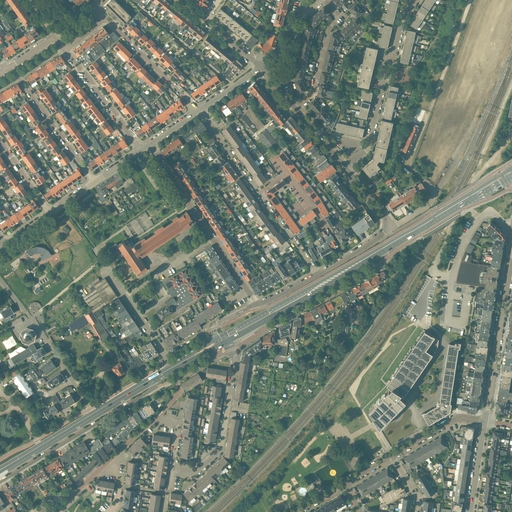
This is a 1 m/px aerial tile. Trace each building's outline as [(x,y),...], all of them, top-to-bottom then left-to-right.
[(17,13),(23,9),(16,0),(14,0),(10,4),(17,13)] [(109,0),(104,6),(113,15),(122,7),(114,0),(109,0)] [(160,0),(156,5),(154,8),(155,9),(154,10),(155,11),(157,12),(160,8),(166,1),(165,0),(160,0)] [(199,0),(197,2),(199,4),(204,8),(210,2),(207,0),(199,0)] [(432,0),(425,0),(424,1),(435,8),(436,6),(433,4),(435,2),(432,0)] [(160,8),(157,12),(157,13),(158,12),(160,13),(162,10),(164,11),(170,4),(166,1),(160,8)] [(277,7),(286,9),(287,5),(288,3),(278,1),(277,7)] [(421,6),(429,11),(430,8),(433,10),(435,8),(424,1),(421,6)] [(354,14),(354,13),(360,8),(358,6),(361,4),(359,2),(356,4),(353,7),(350,9),(350,10),(354,14)] [(165,17),(174,7),(170,4),(164,11),(162,14),(165,17)] [(388,8),(387,11),(396,13),(397,8),(385,5),(385,8),(388,8)] [(321,10),(327,17),(329,20),(328,21),(330,23),(333,20),(331,18),(332,18),(329,15),(328,14),(330,12),(325,6),(321,10)] [(427,13),(429,11),(421,6),(418,11),(429,17),(430,15),(427,13)] [(131,16),(122,7),(113,15),(123,25),(131,16)] [(170,16),(172,18),(178,10),(174,7),(165,18),(167,20),(170,16)] [(258,16),(261,13),(258,10),(258,11),(254,8),(251,7),(250,10),(255,14),(258,16)] [(276,7),(273,12),(274,12),(276,13),(285,15),(285,14),(286,9),(277,7),(276,7)] [(220,8),(214,16),(218,19),(224,12),(220,8)] [(360,8),(354,13),(357,17),(363,12),(366,10),(364,8),(361,10),(360,8)] [(17,13),(23,22),(29,18),(23,9),(17,13)] [(172,25),(176,21),(182,14),(178,10),(172,18),(173,19),(172,21),(170,23),(172,25)] [(321,10),(317,13),(322,19),(325,17),(325,18),(327,17),(321,10)] [(416,15),(423,20),(424,17),(427,19),(429,17),(418,11),(416,15)] [(228,15),(224,12),(218,19),(222,23),(228,15)] [(275,13),(274,19),(283,21),(285,15),(275,13)] [(320,22),(322,19),(317,13),(313,17),(319,24),(321,22),(320,22)] [(185,17),(182,14),(176,21),(172,25),(168,29),(172,32),(179,24),(185,17)] [(226,26),(232,18),(228,15),(222,23),(226,26)] [(393,24),(395,18),(383,15),(382,18),(386,19),(385,22),(393,24)] [(416,15),(413,20),(423,26),(426,29),(428,26),(421,22),(423,20),(416,15)] [(179,24),(183,27),(189,20),(185,17),(179,24)] [(309,20),(310,22),(315,26),(317,24),(317,25),(319,24),(313,17),(309,20)] [(232,18),(226,26),(230,29),(236,21),(232,18)] [(281,27),(283,21),(274,19),(273,18),(271,24),(272,25),(273,26),(276,26),(277,26),(281,27)] [(356,18),(352,21),(359,30),(361,28),(359,25),(361,23),(356,18)] [(137,24),(133,20),(126,27),(130,32),(135,26),(137,24)] [(193,23),(189,20),(183,27),(181,30),(185,33),(187,30),(193,23)] [(408,28),(407,30),(411,31),(413,27),(417,29),(418,26),(421,28),(423,26),(413,20),(409,24),(408,28)] [(234,32),(240,25),(236,21),(230,29),(234,32)] [(348,25),(353,30),(355,29),(357,32),(359,30),(352,21),(348,25)] [(197,26),(193,23),(187,30),(191,34),(197,26)] [(97,31),(108,44),(109,46),(114,42),(119,37),(112,31),(106,25),(104,27),(103,26),(97,31)] [(240,25),(234,32),(238,36),(244,28),(240,25)] [(348,25),(344,28),(352,36),(354,35),(351,32),(353,30),(348,25)] [(130,32),(134,36),(139,30),(135,26),(130,32)] [(201,30),(197,26),(191,34),(195,37),(201,30)] [(33,27),(28,30),(29,30),(30,32),(34,38),(39,35),(37,32),(38,31),(38,30),(36,28),(35,29),(33,27)] [(134,36),(138,40),(143,34),(145,32),(141,28),(139,30),(134,36)] [(242,39),(248,31),(244,28),(238,36),(242,39)] [(340,31),(346,37),(348,35),(350,38),(352,36),(344,28),(340,31)] [(382,33),(382,36),(390,38),(391,32),(379,29),(379,32),(382,33)] [(29,30),(24,33),(25,35),(30,41),(34,38),(30,32),(29,30)] [(195,37),(194,38),(197,41),(199,40),(205,33),(201,30),(195,37)] [(407,30),(406,35),(418,38),(419,36),(415,35),(416,32),(407,30)] [(97,31),(92,36),(97,42),(100,40),(101,41),(101,42),(105,47),(108,44),(97,31)] [(246,42),(252,35),(248,31),(242,39),(246,42)] [(273,49),(276,46),(275,46),(278,36),(279,32),(273,31),(272,34),(267,32),(266,37),(269,38),(267,42),(263,44),(262,42),(257,44),(264,54),(273,49)] [(339,41),(341,34),(337,33),(336,34),(333,34),(331,39),(338,41),(339,41)] [(144,41),(146,42),(148,40),(147,39),(148,39),(143,34),(138,40),(142,44),(144,41)] [(254,36),(252,35),(246,42),(245,43),(251,47),(259,37),(256,34),(254,36)] [(25,35),(21,38),(25,44),(30,41),(25,35)] [(202,42),(207,45),(213,39),(208,35),(202,42)] [(97,42),(92,36),(86,40),(91,47),(92,46),(94,48),(93,49),(99,56),(105,51),(99,44),(95,47),(94,45),(97,42)] [(21,38),(16,41),(20,48),(25,44),(21,38)] [(145,44),(149,48),(154,43),(150,39),(149,40),(148,40),(146,42),(146,43),(145,44)] [(217,43),(213,39),(207,45),(212,49),(217,43)] [(374,39),(373,42),(376,43),(380,43),(379,46),(388,48),(389,43),(377,40),(374,39)] [(86,40),(80,45),(85,52),(93,61),(99,56),(93,49),(91,47),(86,40)] [(16,41),(11,44),(15,51),(20,48),(16,41)] [(405,41),(404,46),(416,49),(416,46),(413,45),(413,43),(405,41)] [(119,42),(118,43),(114,48),(118,52),(123,46),(119,42)] [(149,48),(153,53),(158,47),(154,43),(149,48)] [(221,47),(217,43),(212,49),(216,53),(221,47)] [(11,44),(7,48),(11,54),(15,51),(11,44)] [(336,50),(337,46),(330,44),(328,51),(336,53),(336,50)] [(93,61),(85,52),(80,45),(75,49),(76,50),(73,51),(85,67),(88,65),(93,61)] [(120,57),(122,56),(127,50),(123,46),(118,52),(116,53),(120,57)] [(376,57),(378,49),(367,46),(364,60),(376,63),(378,57),(376,57)] [(153,53),(158,58),(161,55),(160,54),(163,52),(158,47),(153,53)] [(224,49),(221,47),(216,53),(218,55),(220,57),(226,50),(224,49)] [(11,54),(7,48),(2,51),(6,57),(11,54)] [(127,50),(122,56),(126,60),(127,61),(130,58),(129,57),(131,54),(127,50)] [(226,50),(220,57),(225,60),(230,54),(228,52),(226,50)] [(410,56),(411,53),(402,51),(401,57),(413,59),(416,60),(417,57),(410,56)] [(160,54),(161,55),(158,58),(163,63),(168,57),(170,56),(166,52),(164,53),(163,52),(160,54)] [(230,54),(225,60),(229,64),(234,58),(232,55),(230,54)] [(66,64),(60,55),(55,58),(59,65),(61,67),(66,64)] [(131,59),(130,58),(127,61),(128,61),(125,65),(129,69),(131,66),(131,67),(136,61),(132,57),(131,59)] [(163,63),(167,67),(172,61),(168,57),(163,63)] [(55,58),(51,62),(55,68),(59,65),(55,58)] [(175,59),(172,61),(167,67),(171,71),(173,69),(175,67),(179,63),(176,60),(175,59)] [(233,69),(239,62),(235,59),(228,67),(228,68),(231,71),(233,69)] [(376,63),(364,60),(361,73),(373,76),(376,63)] [(89,66),(93,71),(99,66),(95,61),(89,66)] [(138,68),(139,69),(141,66),(136,61),(131,67),(135,71),(138,68)] [(46,65),(50,71),(55,68),(51,62),(46,65)] [(233,69),(231,71),(228,68),(223,74),(226,77),(228,79),(237,73),(243,65),(239,62),(233,69)] [(46,65),(41,68),(45,74),(50,71),(46,65)] [(96,75),(102,71),(99,66),(93,71),(96,75)] [(147,71),(141,66),(139,69),(140,70),(137,73),(141,77),(147,71)] [(172,74),(176,78),(181,72),(177,68),(175,67),(173,69),(175,71),(172,74)] [(36,71),(40,77),(45,74),(41,68),(36,71)] [(305,70),(297,68),(296,69),(297,69),(296,73),(297,74),(296,77),(302,79),(303,74),(304,74),(305,70)] [(36,71),(32,74),(36,81),(40,77),(36,71)] [(106,75),(102,71),(96,75),(101,81),(104,79),(103,77),(106,75)] [(141,77),(145,81),(151,75),(147,71),(141,77)] [(323,71),(321,77),(329,79),(330,73),(323,71)] [(186,77),(181,72),(176,78),(180,82),(186,77)] [(63,78),(67,82),(73,78),(69,73),(63,78)] [(373,76),(361,73),(358,86),(369,88),(371,81),(372,81),(373,76)] [(30,85),(30,84),(36,81),(32,74),(27,78),(29,81),(27,81),(30,85)] [(155,79),(151,75),(145,81),(143,83),(145,85),(147,83),(149,85),(153,81),(155,79)] [(216,75),(211,78),(215,85),(220,81),(216,75)] [(101,81),(105,86),(111,82),(107,77),(104,79),(101,81)] [(70,87),(76,82),(73,78),(67,82),(70,87)] [(211,78),(206,82),(211,88),(215,85),(211,78)] [(304,83),(302,79),(300,79),(296,78),(295,81),(295,82),(295,83),(297,88),(304,85),(309,83),(308,81),(304,83)] [(154,88),(156,90),(162,84),(157,80),(155,83),(153,81),(149,85),(148,86),(152,90),(154,88)] [(258,86),(255,81),(245,90),(242,92),(245,96),(252,91),(258,86)] [(78,91),(78,90),(81,88),(76,82),(70,87),(68,89),(72,93),(70,94),(72,96),(75,93),(78,91)] [(105,86),(109,92),(112,90),(113,91),(116,88),(114,87),(111,82),(105,86)] [(206,91),(211,88),(206,82),(202,85),(206,91)] [(309,83),(304,85),(297,88),(299,93),(307,90),(305,87),(308,86),(310,85),(310,84),(309,83)] [(19,91),(21,93),(22,92),(17,84),(12,87),(16,93),(19,91)] [(162,84),(156,90),(160,94),(166,88),(162,84)] [(197,89),(201,94),(201,95),(206,91),(202,85),(197,88),(197,89)] [(320,88),(319,92),(318,95),(324,97),(324,96),(334,98),(336,90),(326,87),(326,86),(321,85),(320,88)] [(390,85),(389,91),(401,94),(402,91),(398,90),(399,87),(390,85)] [(259,86),(258,86),(252,91),(253,93),(251,94),(253,96),(262,89),(261,88),(259,86)] [(8,90),(11,96),(16,93),(12,87),(8,90)] [(81,88),(78,90),(78,91),(75,93),(79,98),(85,93),(81,88)] [(113,91),(112,90),(109,92),(114,98),(120,93),(116,88),(113,91)] [(39,93),(43,98),(49,94),(46,89),(39,93)] [(195,98),(201,94),(197,89),(191,93),(195,98)] [(257,97),(258,99),(265,93),(264,92),(263,90),(262,90),(262,89),(253,96),(255,98),(257,97)] [(423,89),(416,106),(424,109),(430,92),(423,89)] [(3,92),(7,99),(11,96),(8,90),(3,92)] [(246,103),(248,102),(241,92),(237,95),(246,107),(248,105),(246,103)] [(79,98),(83,102),(88,98),(85,93),(79,98)] [(114,98),(117,102),(123,98),(120,93),(114,98)] [(265,94),(265,93),(258,99),(259,100),(258,102),(259,104),(268,97),(267,96),(266,94),(265,94)] [(46,103),(52,98),(49,94),(43,98),(46,103)] [(244,108),(246,107),(237,95),(234,98),(239,105),(240,103),(244,108)] [(372,98),(360,95),(359,98),(363,98),(362,101),(371,103),(372,98)] [(388,96),(387,101),(398,104),(399,101),(396,100),(396,98),(388,96)] [(263,105),(264,106),(271,101),(270,100),(271,100),(269,98),(268,97),(259,104),(261,106),(263,105)] [(56,103),(52,98),(46,103),(50,107),(56,103)] [(90,106),(93,104),(88,98),(83,102),(86,107),(89,105),(90,106)] [(121,108),(124,106),(124,105),(126,102),(123,98),(117,102),(121,108)] [(230,100),(239,112),(241,110),(237,106),(239,105),(234,98),(230,100)] [(317,101),(315,99),(308,104),(312,108),(323,100),(321,98),(317,101)] [(174,103),(178,109),(183,106),(181,102),(182,102),(180,99),(174,103)] [(230,100),(226,103),(231,110),(233,109),(237,113),(239,112),(230,100)] [(312,108),(316,113),(322,107),(320,105),(324,102),(323,100),(312,108)] [(358,103),(357,106),(369,108),(371,103),(362,101),(359,100),(358,103)] [(56,103),(50,107),(53,112),(56,110),(57,112),(60,110),(62,109),(63,108),(61,106),(61,107),(61,105),(58,101),(56,103)] [(272,102),(271,101),(264,106),(266,108),(264,110),(266,112),(274,105),(273,104),(274,104),(272,101),(272,102)] [(23,113),(25,111),(31,107),(28,102),(19,108),(23,113)] [(170,107),(174,112),(178,109),(174,103),(169,106),(170,107)] [(88,109),(91,114),(97,109),(93,104),(90,106),(91,107),(88,109)] [(121,108),(126,114),(132,109),(128,104),(125,106),(124,106),(121,108)] [(225,104),(219,108),(222,112),(223,111),(226,115),(231,112),(225,104)] [(269,113),(271,114),(277,109),(277,108),(277,107),(275,105),(275,106),(274,105),(266,112),(268,114),(269,113)] [(319,117),(325,112),(326,112),(328,110),(324,106),(322,107),(316,113),(317,115),(319,117)] [(360,109),(360,112),(368,114),(369,108),(357,106),(357,108),(360,109)] [(34,112),(31,107),(25,111),(23,113),(26,118),(28,116),(34,112)] [(170,107),(165,110),(169,116),(174,113),(174,112),(170,107)] [(393,111),(394,109),(385,107),(384,112),(396,115),(397,112),(393,111)] [(222,112),(219,108),(216,110),(222,118),(224,120),(227,117),(226,115),(223,111),(222,112)] [(251,108),(241,116),(254,133),(264,125),(262,122),(251,108)] [(56,113),(59,118),(65,113),(62,109),(60,110),(57,112),(56,113)] [(95,118),(101,114),(97,109),(91,114),(95,118)] [(135,113),(132,109),(126,114),(129,118),(135,113)] [(273,119),(281,113),(280,112),(280,111),(278,109),(277,109),(271,114),(268,116),(269,118),(271,121),(273,119)] [(165,110),(160,113),(165,119),(169,116),(165,110)] [(326,112),(325,112),(319,117),(321,119),(323,121),(331,114),(333,113),(331,111),(328,114),(326,112)] [(38,116),(34,112),(28,116),(32,121),(38,116)] [(59,118),(63,124),(66,122),(66,121),(69,118),(65,113),(59,118)] [(160,113),(156,117),(160,123),(165,119),(160,113)] [(273,119),(275,121),(279,118),(280,119),(283,116),(281,113),(273,119)] [(104,120),(105,119),(101,114),(95,118),(98,123),(100,125),(105,121),(104,120)] [(331,114),(323,121),(324,123),(326,126),(329,124),(332,128),(335,123),(331,118),(333,116),(331,114)] [(38,116),(32,121),(35,125),(36,126),(39,124),(39,123),(41,121),(38,116)] [(279,118),(275,121),(267,128),(268,129),(266,130),(266,129),(258,136),(268,148),(276,142),(269,133),(276,128),(279,126),(281,124),(286,119),(285,118),(286,118),(284,116),(283,116),(280,119),(279,118)] [(291,116),(286,119),(281,124),(279,126),(276,128),(277,131),(283,126),(284,128),(294,120),(291,116)] [(156,117),(151,120),(155,126),(160,123),(156,117)] [(100,125),(103,129),(109,125),(105,119),(104,120),(105,121),(100,125)] [(63,124),(67,130),(74,125),(70,120),(67,122),(66,122),(63,124)] [(151,120),(146,123),(150,130),(155,126),(151,120)] [(288,132),(289,130),(297,124),(294,120),(284,128),(288,132)] [(341,132),(344,120),(341,120),(341,123),(338,122),(336,131),(341,132)] [(382,120),(379,133),(390,136),(393,123),(382,120)] [(192,128),(198,138),(200,137),(198,135),(207,129),(201,121),(192,128)] [(351,126),(348,125),(346,133),(352,135),(355,123),(352,122),(351,126)] [(142,127),(145,132),(145,133),(150,130),(146,123),(141,127),(142,127)] [(35,128),(39,133),(45,128),(41,124),(40,125),(39,124),(36,126),(37,127),(35,128)] [(300,128),(297,124),(289,130),(293,134),(300,128)] [(411,130),(417,133),(420,126),(414,124),(411,130)] [(67,130),(71,134),(77,130),(74,125),(67,130)] [(113,130),(109,125),(103,129),(107,134),(113,130)] [(222,131),(225,135),(232,129),(229,125),(222,131)] [(362,128),(359,127),(357,136),(363,137),(365,125),(362,125),(362,128)] [(2,130),(5,135),(11,130),(8,126),(2,130)] [(139,136),(145,132),(142,127),(136,131),(139,136)] [(45,136),(46,137),(49,134),(45,128),(39,133),(42,138),(45,136)] [(74,139),(76,138),(79,135),(83,133),(79,128),(77,130),(71,134),(74,139)] [(200,139),(198,138),(192,128),(188,130),(193,136),(197,141),(200,139)] [(293,134),(296,138),(304,132),(300,128),(293,134)] [(236,134),(232,129),(225,135),(228,139),(236,134)] [(8,139),(14,135),(11,130),(5,135),(8,139)] [(188,130),(185,133),(190,139),(191,141),(194,139),(192,136),(193,136),(188,130)] [(409,152),(417,133),(411,130),(404,150),(409,152)] [(304,132),(296,138),(299,142),(307,136),(304,132)] [(191,141),(190,139),(185,133),(182,135),(188,143),(191,141)] [(379,133),(376,146),(387,149),(390,136),(379,133)] [(44,140),(47,145),(53,140),(49,134),(46,137),(47,138),(44,140)] [(239,138),(236,134),(228,139),(231,144),(239,138)] [(14,135),(8,139),(11,144),(14,142),(16,144),(19,142),(18,140),(14,135)] [(74,142),(78,147),(84,142),(81,137),(79,135),(76,138),(77,140),(74,142)] [(215,141),(211,135),(205,140),(209,145),(215,141)] [(121,140),(118,142),(122,148),(127,145),(125,142),(126,141),(123,136),(120,138),(121,140)] [(308,136),(296,146),(298,148),(296,149),(298,151),(299,150),(311,140),(308,136)] [(174,141),(178,148),(183,144),(178,137),(174,141)] [(242,143),(239,138),(231,144),(235,148),(242,143)] [(50,149),(57,145),(53,140),(47,145),(45,146),(48,151),(50,149)] [(314,144),(311,140),(299,150),(301,152),(305,149),(306,150),(307,150),(314,144)] [(19,142),(16,144),(14,145),(17,150),(24,146),(20,141),(19,142)] [(174,151),(178,148),(174,141),(169,144),(174,151)] [(82,151),(88,147),(84,142),(78,147),(82,151)] [(118,142),(114,145),(118,152),(122,148),(118,142)] [(235,148),(233,150),(236,154),(244,149),(246,147),(243,142),(242,143),(235,148)] [(210,151),(216,147),(214,143),(207,148),(204,149),(205,150),(201,152),(203,156),(208,152),(208,153),(210,151)] [(170,154),(174,151),(169,144),(165,147),(170,154)] [(318,149),(314,144),(307,150),(311,154),(318,149)] [(60,149),(57,145),(50,149),(54,154),(55,153),(58,151),(60,149)] [(114,145),(109,149),(113,155),(118,152),(114,145)] [(17,150),(21,156),(25,154),(24,153),(27,151),(24,146),(17,150)] [(373,159),(382,165),(384,162),(387,149),(376,146),(373,159)] [(170,155),(170,154),(165,147),(164,147),(165,149),(161,152),(166,159),(170,155)] [(210,156),(218,150),(216,147),(210,151),(208,153),(210,156)] [(284,162),(288,158),(292,155),(290,152),(287,148),(278,155),(284,162)] [(109,149),(104,152),(108,158),(113,155),(109,149)] [(247,153),(244,149),(236,154),(239,159),(240,158),(247,153)] [(322,154),(319,149),(312,155),(315,160),(322,154)] [(210,156),(212,159),(221,153),(218,150),(210,156)] [(56,155),(60,160),(66,155),(63,151),(60,153),(58,151),(55,153),(57,155),(56,155)] [(250,151),(247,153),(240,158),(244,162),(251,157),(253,155),(250,151)] [(104,152),(99,155),(104,161),(108,158),(104,152)] [(21,156),(25,162),(32,158),(28,153),(25,155),(25,154),(21,156)] [(69,161),(69,160),(66,155),(60,160),(63,165),(69,161)] [(95,159),(99,164),(99,165),(104,161),(99,155),(95,158),(95,159)] [(214,160),(211,162),(213,164),(214,164),(223,158),(220,155),(214,159),(214,160)] [(292,155),(288,158),(284,162),(289,168),(293,165),(291,161),(295,158),(292,155)] [(326,159),(323,155),(316,161),(317,163),(313,166),(314,168),(326,159)] [(254,161),(251,157),(244,162),(247,167),(254,161)] [(25,162),(29,167),(35,162),(32,158),(25,162)] [(214,164),(215,166),(218,164),(219,166),(225,162),(223,158),(214,164)] [(92,169),(99,164),(95,159),(92,161),(91,159),(87,161),(92,169)] [(330,164),(329,162),(326,159),(314,168),(313,169),(315,172),(319,169),(320,171),(330,164)] [(380,168),(382,165),(373,159),(362,168),(370,177),(381,168),(380,168)] [(254,161),(247,167),(250,171),(258,166),(260,164),(256,160),(254,161)] [(172,165),(174,167),(173,168),(174,171),(175,170),(182,165),(179,161),(172,165)] [(289,168),(294,175),(298,171),(296,168),(300,165),(297,161),(293,165),(289,168)] [(34,171),(37,169),(37,168),(38,167),(35,162),(29,167),(32,172),(34,170),(34,171)] [(220,172),(230,166),(227,162),(219,167),(220,169),(216,172),(218,174),(220,172)] [(320,171),(315,175),(320,182),(325,179),(335,172),(336,170),(330,164),(320,171)] [(185,170),(182,165),(175,170),(174,171),(176,173),(177,173),(178,175),(185,170)] [(2,172),(5,176),(11,172),(7,166),(4,168),(5,170),(2,172)] [(233,169),(230,166),(220,172),(221,174),(224,173),(225,174),(233,169)] [(261,170),(258,166),(250,171),(253,176),(261,170)] [(81,172),(78,167),(75,169),(76,171),(74,173),(78,179),(82,176),(80,173),(81,172)] [(304,178),(301,175),(305,171),(303,168),(298,171),(294,175),(299,181),(299,182),(304,178)] [(32,174),(35,179),(42,175),(38,170),(37,169),(34,171),(35,172),(32,174)] [(236,173),(233,169),(225,174),(226,177),(224,178),(225,180),(236,173)] [(188,175),(185,170),(178,175),(181,179),(188,175)] [(261,170),(253,176),(252,176),(256,181),(263,175),(260,171),(261,170)] [(185,184),(192,179),(194,178),(197,176),(201,173),(200,171),(195,175),(194,175),(190,177),(188,175),(181,179),(185,184)] [(8,181),(14,177),(11,172),(5,176),(8,181)] [(122,180),(123,180),(118,172),(114,175),(116,179),(116,180),(113,182),(115,184),(114,185),(115,186),(117,188),(119,187),(117,185),(119,184),(119,185),(124,182),(122,180)] [(336,173),(335,172),(325,179),(327,181),(330,179),(331,181),(336,178),(338,176),(338,175),(337,173),(336,173)] [(74,173),(69,176),(73,182),(78,179),(74,173)] [(239,177),(236,173),(225,180),(227,182),(229,180),(230,182),(239,177)] [(263,175),(256,181),(259,186),(267,180),(269,178),(266,173),(263,175)] [(42,175),(35,179),(39,184),(45,180),(42,175)] [(304,178),(299,182),(304,188),(309,185),(309,184),(306,181),(310,178),(308,175),(304,178)] [(69,176),(64,179),(68,186),(73,182),(69,176)] [(13,185),(13,186),(16,184),(16,183),(17,182),(14,177),(8,181),(12,186),(13,185)] [(107,189),(111,187),(109,184),(111,183),(108,178),(103,181),(107,189)] [(235,188),(243,183),(239,178),(230,185),(233,190),(235,188)] [(339,181),(336,178),(331,181),(329,183),(330,185),(327,187),(329,189),(339,181)] [(64,179),(59,183),(64,189),(68,186),(64,179)] [(185,184),(186,186),(186,187),(187,189),(188,189),(195,184),(192,179),(185,184)] [(283,179),(274,186),(278,190),(279,193),(285,189),(282,186),(286,183),(283,179)] [(103,181),(99,184),(105,194),(109,192),(108,189),(107,189),(103,181)] [(316,185),(313,181),(309,184),(309,185),(304,188),(309,195),(314,191),(311,188),(316,185)] [(333,188),(335,191),(342,185),(339,181),(329,189),(331,190),(333,188)] [(128,195),(138,188),(134,182),(129,185),(124,190),(128,195)] [(189,191),(190,193),(198,188),(205,184),(203,182),(196,187),(195,184),(188,189),(187,189),(189,191)] [(13,186),(17,192),(23,188),(20,183),(17,185),(16,184),(13,186)] [(59,192),(64,189),(59,183),(55,186),(59,192)] [(235,188),(238,193),(246,187),(243,183),(235,188)] [(106,202),(109,200),(107,197),(105,198),(103,196),(105,194),(99,184),(95,187),(101,197),(99,198),(101,201),(104,199),(106,202)] [(345,189),(342,185),(335,191),(336,192),(334,195),(336,196),(345,189)] [(407,203),(423,192),(419,185),(415,188),(415,187),(408,191),(407,189),(404,191),(405,193),(402,195),(407,203)] [(59,192),(55,186),(50,189),(50,190),(54,195),(54,196),(59,192)] [(278,190),(274,186),(265,192),(270,199),(275,196),(273,193),(278,190)] [(249,192),(246,187),(238,193),(242,197),(249,192)] [(27,193),(23,188),(17,192),(21,197),(27,193)] [(121,188),(117,191),(119,193),(120,195),(121,194),(123,197),(125,195),(121,188)] [(198,189),(198,188),(190,193),(191,196),(192,196),(193,197),(200,193),(197,189),(198,189)] [(319,198),(317,194),(321,191),(318,188),(314,191),(309,195),(315,201),(319,198)] [(340,196),(341,198),(348,193),(345,189),(336,196),(337,198),(340,196)] [(50,190),(44,194),(48,200),(54,195),(50,190)] [(252,196),(249,192),(242,197),(245,202),(252,196)] [(203,198),(200,193),(193,197),(195,200),(194,200),(196,202),(203,198)] [(275,196),(270,199),(275,206),(284,199),(280,202),(278,200),(282,196),(279,193),(275,196)] [(351,197),(348,193),(341,198),(343,201),(340,203),(342,204),(351,197)] [(389,204),(386,206),(389,210),(390,209),(391,210),(392,209),(394,211),(407,203),(402,195),(399,197),(397,194),(392,197),(393,199),(391,200),(392,201),(389,203),(389,204)] [(315,202),(319,209),(324,206),(324,205),(322,202),(326,198),(324,195),(319,198),(315,201),(315,202)] [(205,200),(203,198),(196,202),(197,205),(198,205),(199,206),(206,202),(209,200),(212,198),(211,196),(205,200)] [(256,201),(252,196),(245,202),(248,206),(256,201)] [(34,197),(33,198),(30,200),(32,202),(29,204),(33,210),(38,207),(36,203),(37,202),(34,197)] [(347,204),(348,206),(355,201),(352,197),(351,197),(342,204),(342,205),(342,204),(344,206),(347,204)] [(280,213),(289,206),(285,209),(283,206),(287,203),(285,200),(284,199),(275,206),(280,213)] [(259,205),(256,201),(248,206),(251,211),(258,206),(259,205)] [(358,205),(355,201),(348,206),(350,208),(347,210),(349,212),(358,205)] [(213,212),(210,207),(206,202),(199,206),(199,207),(200,209),(201,209),(204,214),(204,215),(206,217),(213,212)] [(323,215),(328,212),(327,210),(332,206),(329,202),(324,205),(324,206),(319,209),(323,215)] [(29,204),(24,207),(29,213),(33,210),(29,204)] [(261,210),(258,206),(251,211),(250,212),(254,216),(261,210)] [(280,213),(285,220),(294,213),(290,216),(288,213),(292,210),(289,206),(280,213)] [(24,207),(19,210),(24,216),(29,213),(24,207)] [(19,210),(15,213),(19,220),(24,216),(19,210)] [(264,215),(261,210),(254,216),(257,220),(264,215)] [(306,215),(312,224),(316,221),(313,217),(316,215),(312,210),(306,215)] [(144,238),(132,246),(138,255),(140,253),(142,256),(190,223),(188,220),(191,218),(186,211),(178,217),(177,216),(173,219),(174,220),(164,227),(162,226),(155,231),(156,233),(145,240),(144,238)] [(207,219),(208,219),(209,221),(208,221),(209,221),(216,217),(213,212),(206,217),(207,219)] [(374,222),(367,212),(350,224),(352,226),(351,227),(354,230),(357,234),(366,227),(374,222)] [(14,223),(19,220),(15,213),(10,217),(14,223)] [(293,220),(297,217),(294,213),(285,220),(290,226),(299,220),(295,223),(293,220)] [(268,219),(264,215),(257,220),(260,225),(268,219)] [(312,224),(306,215),(299,220),(305,229),(309,226),(306,222),(309,220),(312,224)] [(335,224),(329,216),(325,218),(341,243),(346,240),(347,241),(350,239),(350,238),(350,237),(349,235),(350,235),(345,226),(344,223),(343,224),(341,221),(335,224)] [(14,223),(10,217),(5,220),(6,221),(9,226),(10,226),(14,223)] [(219,221),(216,217),(209,221),(208,221),(210,224),(212,226),(219,221)] [(271,224),(268,219),(260,225),(263,229),(271,224)] [(295,233),(300,230),(298,227),(302,224),(299,220),(290,226),(295,233)] [(6,221),(0,224),(0,225),(3,230),(9,226),(6,221)] [(222,225),(219,221),(212,226),(213,228),(214,230),(222,225)] [(488,229),(487,230),(491,234),(493,232),(494,232),(496,231),(499,228),(497,226),(498,226),(496,223),(495,224),(492,221),(490,222),(488,223),(489,225),(488,226),(487,229),(488,229)] [(274,228),(271,224),(263,229),(267,234),(274,228)] [(216,233),(218,234),(217,235),(218,235),(225,230),(222,225),(214,230),(216,233)] [(277,233),(274,228),(267,234),(270,238),(271,237),(277,233)] [(495,238),(504,239),(505,234),(503,232),(504,231),(501,229),(500,230),(499,228),(496,231),(494,232),(493,232),(491,234),(491,235),(492,237),(493,237),(494,237),(495,238)] [(228,234),(225,230),(218,235),(217,235),(219,237),(221,239),(228,234)] [(282,236),(278,232),(277,233),(271,237),(274,242),(282,236)] [(230,233),(228,234),(221,239),(222,241),(222,242),(223,244),(224,244),(231,239),(233,237),(230,233)] [(337,244),(331,234),(328,237),(326,235),(325,235),(324,233),(322,234),(331,247),(333,246),(334,248),(337,246),(336,244),(337,244)] [(285,241),(282,236),(274,242),(277,246),(285,241)] [(225,246),(226,248),(233,243),(237,241),(234,237),(233,237),(231,239),(224,244),(223,244),(225,246)] [(504,239),(495,238),(495,241),(494,241),(493,247),(497,248),(498,245),(503,245),(504,243),(505,243),(505,241),(504,240),(504,239)] [(319,251),(320,251),(321,254),(322,255),(331,250),(326,242),(323,243),(323,242),(320,244),(318,239),(313,241),(314,243),(319,251)] [(108,249),(114,257),(122,252),(138,276),(147,270),(138,255),(132,246),(128,240),(124,242),(124,241),(118,245),(117,243),(108,249)] [(308,248),(307,248),(314,260),(319,257),(318,255),(321,254),(320,251),(319,251),(316,253),(312,245),(313,245),(311,242),(307,245),(308,248)] [(234,244),(233,243),(226,248),(227,251),(228,251),(229,253),(233,250),(236,248),(239,246),(238,245),(235,246),(234,244)] [(211,245),(203,251),(204,253),(200,255),(202,258),(213,250),(214,249),(211,245)] [(492,250),(492,253),(502,255),(502,254),(503,254),(503,252),(502,251),(503,245),(498,245),(497,248),(493,247),(492,250)] [(31,248),(26,252),(30,255),(33,253),(37,252),(41,253),(44,254),(41,257),(43,259),(51,255),(47,250),(42,247),(37,246),(37,247),(31,248)] [(61,252),(59,255),(60,257),(61,260),(71,258),(68,248),(61,252)] [(229,253),(231,255),(230,255),(232,257),(239,252),(236,248),(233,250),(229,253)] [(213,250),(202,258),(203,260),(207,258),(209,259),(217,253),(214,249),(213,250)] [(233,260),(234,260),(235,262),(242,257),(239,252),(232,257),(233,260)] [(458,274),(457,282),(477,285),(485,286),(484,289),(496,291),(497,288),(497,285),(498,279),(499,273),(500,266),(491,265),(490,265),(489,265),(480,264),(471,262),(472,255),(465,252),(464,255),(463,258),(461,261),(460,265),(460,267),(459,269),(459,272),(458,274)] [(209,265),(220,258),(217,253),(209,259),(206,261),(209,265)] [(289,261),(291,263),(295,271),(300,268),(294,258),(291,260),(287,254),(285,255),(288,261),(289,261)] [(245,255),(244,256),(242,257),(235,262),(237,264),(236,264),(238,266),(245,261),(248,260),(245,255)] [(283,279),(290,274),(291,274),(284,264),(280,259),(277,255),(275,257),(276,259),(271,262),(283,279)] [(214,267),(222,262),(220,258),(209,265),(211,269),(214,267)] [(501,264),(500,263),(501,261),(486,258),(485,262),(491,263),(491,265),(500,266),(501,266),(501,264)] [(245,261),(238,266),(239,269),(240,269),(241,271),(248,266),(245,261)] [(291,274),(295,271),(291,263),(289,261),(288,261),(284,264),(291,274)] [(211,272),(213,274),(214,273),(225,266),(222,262),(214,267),(215,269),(211,272)] [(219,275),(228,270),(225,266),(214,273),(217,277),(219,275)] [(251,271),(248,266),(241,271),(243,272),(242,273),(243,275),(244,275),(251,271)] [(167,305),(166,306),(156,312),(161,320),(204,294),(200,288),(187,267),(174,275),(173,273),(171,274),(172,276),(163,282),(172,298),(170,299),(165,302),(167,305)] [(272,274),(277,282),(282,279),(276,271),(274,272),(271,268),(269,269),(272,274)] [(231,274),(228,270),(219,275),(221,277),(216,280),(218,282),(231,274)] [(267,270),(265,272),(273,284),(277,282),(272,274),(270,275),(267,270)] [(247,281),(256,276),(252,271),(244,276),(247,281)] [(373,276),(377,284),(383,280),(382,278),(385,276),(384,275),(385,275),(385,274),(385,273),(385,272),(383,271),(379,273),(377,273),(376,274),(375,275),(373,276)] [(269,287),(273,284),(265,272),(262,273),(265,277),(263,278),(269,287)] [(223,285),(225,284),(233,278),(231,274),(218,282),(220,285),(222,283),(223,285)] [(257,277),(265,289),(269,287),(263,278),(262,279),(259,275),(257,277)] [(379,286),(377,284),(373,276),(371,277),(370,277),(368,278),(368,279),(373,289),(379,286)] [(99,308),(118,297),(105,278),(100,281),(98,277),(87,284),(88,285),(78,291),(91,310),(93,313),(99,308)] [(257,282),(256,283),(255,283),(261,292),(265,289),(257,277),(254,278),(257,282)] [(233,278),(225,284),(226,285),(221,289),(222,291),(223,290),(236,282),(233,278)] [(261,292),(255,283),(256,283),(253,279),(248,282),(256,294),(257,294),(259,296),(262,294),(261,292)] [(364,281),(362,282),(368,291),(373,289),(368,279),(367,279),(366,279),(365,280),(364,281)] [(225,293),(229,290),(231,292),(239,286),(236,282),(223,290),(225,293)] [(362,294),(368,291),(362,282),(360,284),(359,283),(357,284),(357,285),(362,294)] [(353,287),(351,288),(357,297),(362,294),(357,285),(356,285),(355,285),(354,286),(353,287)] [(351,301),(357,297),(351,288),(349,290),(348,289),(346,290),(345,291),(351,301)] [(484,289),(478,289),(477,293),(477,295),(485,296),(495,298),(495,296),(496,295),(497,294),(496,292),(496,291),(484,289)] [(344,292),(339,294),(345,306),(348,304),(346,301),(345,301),(348,299),(344,292)] [(339,294),(334,297),(338,304),(342,302),(342,303),(343,307),(345,306),(339,294)] [(144,308),(148,307),(147,306),(141,295),(138,297),(144,308)] [(481,301),(494,304),(494,303),(495,303),(495,302),(495,300),(495,298),(485,296),(477,295),(476,301),(481,301)] [(338,304),(334,297),(330,300),(335,310),(335,312),(338,310),(336,306),(338,304)] [(121,302),(118,298),(111,302),(112,304),(109,306),(111,309),(121,302)] [(331,308),(333,311),(332,312),(332,313),(335,312),(335,310),(330,300),(325,303),(328,310),(331,308)] [(213,304),(218,312),(222,309),(223,308),(219,301),(218,302),(217,301),(213,304)] [(493,310),(494,304),(481,301),(476,301),(475,307),(483,308),(493,310)] [(121,302),(111,309),(112,311),(116,309),(117,310),(124,306),(121,302)] [(208,307),(213,315),(218,312),(213,304),(208,307)] [(316,307),(323,319),(325,318),(323,314),(327,312),(323,304),(316,307)] [(126,309),(124,306),(117,310),(117,311),(114,313),(116,316),(126,309)] [(2,313),(1,313),(3,317),(4,316),(5,317),(2,318),(4,322),(12,318),(10,314),(13,313),(12,312),(14,311),(12,307),(10,308),(10,307),(2,311),(2,313)] [(208,318),(213,315),(208,307),(203,310),(208,318)] [(310,311),(316,323),(318,321),(323,319),(316,307),(310,311)] [(473,319),(477,320),(491,322),(492,322),(493,320),(492,320),(492,318),(493,318),(494,312),(493,312),(493,310),(483,308),(475,307),(475,309),(477,310),(476,313),(474,313),(473,319)] [(99,308),(93,313),(97,318),(101,316),(101,315),(103,314),(99,308)] [(126,309),(116,316),(117,318),(121,316),(122,318),(129,313),(126,309)] [(92,324),(98,320),(97,318),(93,313),(91,310),(84,314),(92,324)] [(208,318),(203,310),(199,313),(203,321),(208,318)] [(303,314),(304,316),(307,321),(308,321),(310,319),(313,324),(316,323),(310,311),(303,314)] [(131,317),(129,313),(122,318),(122,319),(119,321),(121,323),(131,317)] [(203,321),(199,313),(194,316),(199,323),(203,321)] [(201,327),(199,323),(194,316),(196,319),(192,321),(191,322),(196,330),(201,327)] [(299,338),(300,328),(301,318),(300,316),(293,320),(292,329),(291,334),(291,336),(299,338)] [(307,321),(304,316),(301,318),(300,328),(309,323),(308,321),(307,321)] [(132,318),(131,317),(121,323),(123,327),(132,322),(134,320),(132,318)] [(132,327),(136,324),(134,320),(132,322),(123,327),(124,328),(126,331),(132,327)] [(492,326),(491,325),(491,322),(477,320),(476,323),(478,323),(478,326),(490,328),(491,328),(492,326)] [(280,339),(277,339),(277,355),(286,356),(288,341),(286,340),(286,338),(285,337),(289,335),(289,333),(291,334),(292,329),(289,329),(289,326),(290,326),(291,322),(290,321),(285,324),(279,328),(280,334),(280,336),(281,338),(280,339)] [(196,330),(191,322),(187,325),(191,332),(196,330)] [(132,327),(126,331),(128,334),(132,332),(132,333),(139,328),(136,324),(132,327)] [(191,332),(187,325),(182,328),(187,335),(191,332)] [(187,335),(182,328),(177,330),(182,338),(187,335)] [(135,332),(132,333),(137,340),(142,336),(139,333),(141,331),(139,329),(135,332)] [(23,337),(24,338),(24,339),(25,339),(26,340),(27,340),(28,340),(29,340),(30,340),(31,339),(32,338),(32,337),(33,337),(33,336),(33,335),(33,334),(32,333),(32,332),(31,331),(30,331),(30,330),(29,330),(28,330),(27,330),(26,331),(25,331),(24,332),(24,333),(23,333),(23,334),(23,335),(23,336),(23,337)] [(182,338),(177,330),(173,333),(178,341),(182,338)] [(425,330),(388,385),(392,389),(390,391),(389,390),(370,410),(380,428),(406,402),(402,397),(403,396),(404,395),(404,396),(437,348),(439,340),(435,337),(433,335),(425,330)] [(489,340),(490,334),(477,332),(474,332),(471,331),(470,336),(472,337),(472,338),(474,338),(476,338),(489,340)] [(103,343),(110,337),(107,333),(100,338),(103,343)] [(178,341),(173,333),(168,336),(173,344),(178,341)] [(268,334),(263,336),(261,348),(259,358),(265,358),(265,353),(264,353),(263,349),(266,348),(266,345),(268,345),(268,334)] [(168,336),(163,339),(168,347),(173,344),(168,336)] [(258,350),(261,348),(259,346),(260,346),(260,344),(260,342),(261,342),(261,340),(259,338),(252,343),(258,350)] [(489,341),(489,340),(476,338),(475,341),(478,341),(478,345),(480,345),(488,347),(488,344),(489,344),(489,341)] [(146,344),(148,348),(154,357),(158,355),(158,353),(150,341),(146,344)] [(422,413),(429,424),(432,422),(434,421),(438,419),(438,418),(440,417),(440,418),(444,416),(443,415),(445,414),(446,415),(450,412),(451,412),(451,411),(452,404),(450,403),(459,345),(461,345),(461,343),(456,342),(455,344),(448,343),(439,402),(438,402),(436,405),(438,407),(426,414),(424,412),(422,413)] [(258,350),(252,343),(247,346),(253,354),(258,350)] [(23,350),(7,360),(11,367),(31,355),(34,360),(36,359),(46,353),(42,347),(37,350),(34,344),(23,350)] [(488,347),(480,345),(478,345),(470,344),(469,350),(479,352),(487,353),(487,350),(488,350),(488,347)] [(150,359),(154,357),(148,348),(147,349),(144,345),(141,347),(150,359)] [(253,354),(247,346),(243,349),(242,350),(242,353),(251,355),(253,354)] [(141,353),(140,353),(146,362),(150,359),(141,347),(139,348),(141,353)] [(142,364),(146,362),(140,353),(139,354),(136,350),(133,352),(142,364)] [(138,367),(142,364),(133,352),(130,353),(133,358),(132,358),(138,367)] [(242,353),(241,360),(250,361),(251,355),(242,353)] [(138,367),(132,358),(129,354),(126,356),(129,360),(127,361),(133,369),(138,367)] [(485,365),(486,359),(476,357),(466,356),(465,362),(475,363),(485,365)] [(128,369),(128,368),(122,357),(118,360),(119,362),(116,364),(117,364),(113,367),(115,370),(114,371),(114,372),(116,375),(117,375),(118,375),(124,371),(125,370),(126,370),(128,369)] [(51,359),(41,367),(46,374),(56,367),(51,359)] [(237,381),(246,382),(249,363),(240,362),(237,381)] [(464,368),(484,371),(485,370),(485,368),(484,367),(485,365),(475,363),(465,362),(464,368)] [(207,367),(207,370),(206,376),(225,379),(227,370),(207,367)] [(35,382),(40,378),(41,378),(39,376),(36,372),(33,368),(28,372),(30,375),(32,378),(35,382)] [(464,368),(463,374),(483,377),(483,376),(484,371),(464,368)] [(205,379),(206,376),(207,370),(204,369),(196,374),(201,381),(205,379)] [(12,378),(25,397),(33,391),(25,379),(30,375),(28,372),(22,375),(20,373),(12,378)] [(49,383),(48,384),(50,387),(51,386),(52,388),(64,379),(63,378),(64,377),(62,373),(61,374),(60,373),(47,381),(49,383)] [(186,391),(201,381),(196,374),(181,383),(186,391)] [(482,383),(483,377),(463,374),(462,380),(482,383)] [(461,386),(481,389),(482,383),(462,380),(461,386)] [(242,401),(246,382),(237,381),(236,385),(234,396),(234,399),(234,400),(236,400),(238,401),(242,401)] [(7,387),(11,392),(17,387),(14,382),(7,387)] [(461,386),(460,392),(480,395),(481,389),(461,386)] [(33,391),(25,397),(30,404),(39,399),(33,391)] [(460,392),(460,395),(467,397),(467,399),(471,399),(479,401),(480,395),(460,392)] [(72,394),(71,395),(70,394),(65,397),(70,405),(75,401),(72,397),(73,396),(72,394)] [(65,397),(59,401),(56,395),(53,396),(60,407),(62,406),(64,408),(70,405),(65,397)] [(53,396),(50,398),(54,404),(49,407),(53,415),(59,411),(57,409),(60,407),(53,396)] [(496,412),(504,413),(505,409),(509,410),(509,408),(505,407),(506,401),(498,399),(496,412)] [(142,408),(144,411),(144,412),(144,413),(145,413),(148,417),(156,412),(150,403),(146,405),(142,407),(142,408)] [(48,418),(53,415),(49,407),(43,410),(43,409),(39,411),(43,418),(46,416),(48,418)] [(142,420),(148,417),(145,413),(144,413),(144,412),(144,411),(142,408),(138,410),(136,411),(142,420)] [(136,411),(132,414),(138,424),(142,420),(136,411)] [(134,428),(138,424),(132,414),(127,417),(126,417),(130,423),(134,428)] [(125,428),(126,427),(125,425),(126,425),(127,425),(130,423),(126,417),(121,421),(125,428)] [(228,435),(228,436),(236,437),(239,419),(235,418),(233,418),(231,418),(230,422),(228,432),(228,435)] [(115,425),(118,431),(122,429),(122,430),(125,428),(121,421),(115,425)] [(127,425),(126,427),(125,428),(129,432),(132,429),(134,428),(130,423),(127,425)] [(116,432),(118,431),(115,425),(109,428),(112,435),(116,433),(116,432)] [(462,437),(462,438),(472,439),(474,428),(464,426),(462,437)] [(112,435),(112,434),(109,428),(104,431),(107,438),(109,439),(110,442),(113,438),(114,438),(112,435)] [(125,428),(122,430),(120,433),(124,437),(129,432),(125,428)] [(505,431),(497,429),(496,432),(494,431),(493,437),(501,439),(504,439),(505,431)] [(124,437),(120,433),(115,437),(119,442),(124,437)] [(447,446),(442,437),(441,435),(439,436),(440,438),(436,440),(435,438),(433,440),(434,442),(430,444),(429,442),(427,443),(428,445),(424,447),(423,446),(420,447),(421,449),(418,451),(417,449),(414,451),(415,452),(412,455),(410,453),(408,454),(409,456),(405,459),(404,457),(400,460),(408,473),(412,471),(410,468),(447,446)] [(236,437),(228,436),(224,456),(233,457),(236,437)] [(119,442),(115,437),(114,438),(113,438),(110,442),(113,447),(119,442)] [(140,437),(136,441),(143,448),(147,444),(140,437)] [(92,452),(103,445),(101,442),(98,438),(88,444),(92,452)] [(110,442),(109,439),(107,438),(101,442),(103,445),(92,452),(97,458),(100,461),(107,454),(106,453),(112,448),(113,447),(110,442)] [(139,452),(143,448),(136,441),(132,445),(139,452)] [(84,442),(80,444),(86,454),(90,451),(84,442)] [(80,444),(76,447),(82,456),(86,454),(80,444)] [(132,445),(128,449),(135,456),(139,452),(132,445)] [(76,447),(72,449),(77,459),(82,456),(76,447)] [(72,449),(68,452),(73,461),(77,459),(72,449)] [(72,462),(73,461),(68,452),(63,454),(71,466),(74,464),(72,462)] [(71,466),(63,454),(59,457),(65,466),(66,466),(68,468),(71,466)] [(223,456),(219,460),(225,467),(229,463),(223,456)] [(58,459),(55,460),(54,460),(53,461),(53,462),(52,462),(57,471),(58,471),(59,473),(62,471),(61,469),(63,467),(58,459)] [(221,470),(225,467),(219,460),(215,463),(221,470)] [(55,472),(57,471),(52,462),(48,465),(54,476),(56,474),(55,472)] [(211,467),(217,474),(221,470),(215,463),(211,467)] [(43,467),(42,467),(48,477),(50,475),(52,477),(54,476),(48,465),(43,468),(43,467)] [(373,475),(374,477),(371,479),(369,477),(367,478),(368,480),(364,482),(363,481),(361,482),(362,484),(358,486),(357,485),(353,488),(360,499),(364,497),(363,496),(394,478),(388,469),(389,468),(388,466),(385,468),(386,469),(383,472),(382,470),(379,471),(380,473),(377,475),(376,473),(373,475)] [(48,477),(42,467),(31,474),(36,482),(40,480),(40,481),(42,480),(45,479),(44,478),(47,476),(48,477)] [(213,478),(217,474),(211,467),(206,471),(207,472),(213,478)] [(207,472),(203,475),(210,483),(214,479),(213,478),(207,472)] [(417,478),(420,483),(427,479),(424,474),(417,478)] [(19,482),(25,491),(24,490),(27,488),(28,489),(31,487),(33,486),(32,485),(36,483),(31,475),(19,481),(19,482)] [(210,483),(203,475),(199,479),(206,486),(208,488),(212,485),(210,483)] [(199,479),(195,483),(202,490),(206,486),(199,479)] [(427,479),(420,483),(422,488),(429,483),(427,479)] [(23,492),(25,491),(19,482),(15,485),(21,495),(24,494),(23,492)] [(198,493),(202,490),(195,483),(191,486),(198,493)] [(429,483),(422,488),(425,492),(432,488),(429,483)] [(19,497),(21,495),(15,485),(10,488),(16,496),(18,495),(19,497)] [(388,504),(406,493),(404,490),(403,491),(399,485),(382,495),(385,501),(380,505),(379,509),(388,510),(388,506),(388,504)] [(191,486),(187,490),(193,497),(198,493),(191,486)] [(10,500),(16,496),(10,488),(9,488),(8,489),(7,490),(5,491),(10,500)] [(437,491),(435,492),(432,488),(425,492),(428,497),(431,495),(433,498),(439,495),(437,491)] [(196,499),(193,497),(187,490),(183,493),(189,500),(192,503),(196,499)] [(341,507),(345,504),(340,495),(336,498),(341,507)] [(341,507),(336,498),(331,501),(336,510),(341,507)] [(331,511),(336,510),(331,501),(326,504),(330,511),(331,511)] [(462,503),(454,501),(452,501),(450,511),(461,511),(463,503),(462,503)] [(491,502),(485,501),(484,508),(492,509),(493,502),(491,502)]
